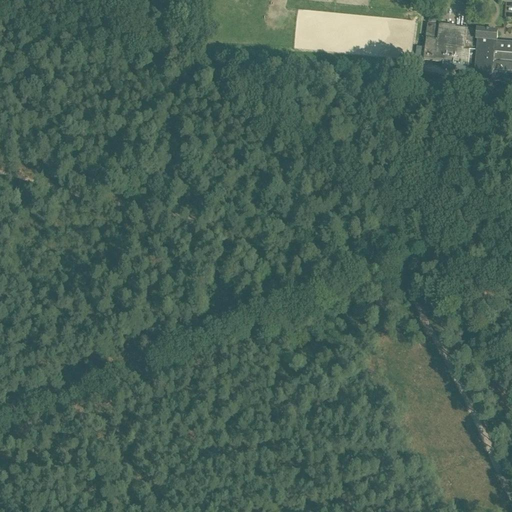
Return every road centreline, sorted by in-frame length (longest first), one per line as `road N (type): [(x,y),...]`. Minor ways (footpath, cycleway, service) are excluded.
road 1 (unclassified): [(0,422),(369,267),(443,263),(511,281)]
road 2 (track): [(0,40),(135,82),(198,148),(273,179),(359,232),(379,265)]
road 3 (unknown): [(369,267),(343,251),(0,171)]
road 4 (track): [(511,498),(402,262)]
road 5 (track): [(430,262),(440,301),(511,452)]
